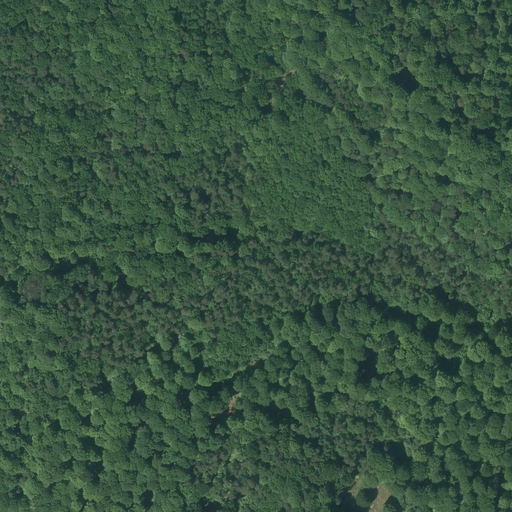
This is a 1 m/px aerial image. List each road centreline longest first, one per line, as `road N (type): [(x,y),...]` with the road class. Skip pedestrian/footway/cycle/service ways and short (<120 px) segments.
road 1 (track): [(511,474),(434,428),(398,394),(306,355),(96,406),(37,440),(30,478),(46,511)]
road 2 (track): [(332,0),(511,160)]
